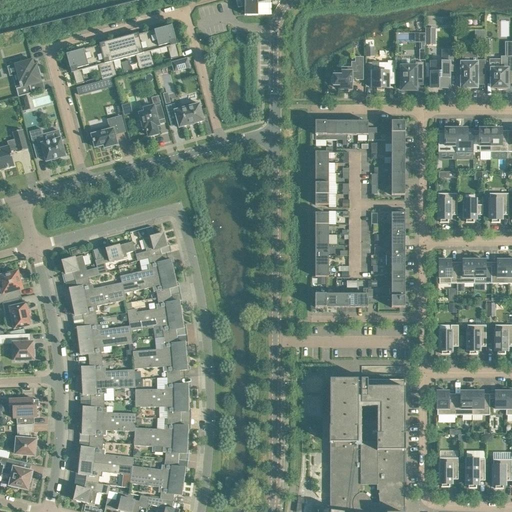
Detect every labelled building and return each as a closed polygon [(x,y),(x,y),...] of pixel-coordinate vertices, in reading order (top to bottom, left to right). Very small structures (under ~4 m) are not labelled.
[(271,0),(235,0),(238,9),(245,7),(245,15),(257,15),(272,15),(272,4),(271,4),(271,0)] [(172,26),(155,31),(139,35),(138,33),(119,39),(99,44),(100,46),(84,50),(66,55),(72,73),(73,73),(76,85),(85,83),(81,70),(89,68),(98,66),(100,74),(102,81),(110,79),(117,77),(115,70),(113,62),(124,59),(135,56),(138,64),(140,71),(147,69),(155,67),(153,60),(151,52),(160,49),(167,47),(170,59),(179,57),(176,45),(177,45),(172,26)] [(436,29),(425,28),(425,43),(425,45),(436,45),(436,29)] [(489,74),(489,83),(490,83),(490,82),(491,82),(491,88),(492,88),(498,88),(498,89),(497,89),(497,90),(506,90),(505,90),(505,88),(507,88),(508,88),(508,73),(511,73),(511,41),(507,42),(507,57),(501,57),(501,56),(501,69),(492,69),(492,68),(491,68),(491,75),(490,75),(490,74),(489,74)] [(374,47),(365,47),(366,57),(374,57),(374,47)] [(431,62),(431,88),(449,88),(449,71),(454,71),(454,72),(455,72),(455,50),(448,50),(448,62),(431,62)] [(174,73),(191,68),(188,58),(171,63),(174,73)] [(416,80),(423,80),(423,63),(416,63),(415,58),(401,58),(401,67),(401,90),(416,90),(416,80)] [(20,87),(16,88),(18,97),(27,95),(32,93),(30,86),(41,83),(39,75),(40,75),(38,68),(37,68),(37,65),(34,66),(32,60),(14,65),(20,87)] [(129,61),(121,63),(125,75),(132,73),(129,61)] [(372,72),(372,88),(377,88),(377,90),(384,90),(384,88),(389,88),(388,76),(395,76),(395,61),(388,61),(388,64),(379,64),(379,72),(372,72)] [(472,63),(461,63),(461,88),(477,88),(477,77),(485,77),(485,61),(472,61),(472,63)] [(333,77),(331,77),(331,85),(333,85),(333,86),(340,86),(340,90),(352,90),(352,79),(356,79),(356,80),(363,80),(363,65),(356,65),(356,72),(352,72),(342,72),(342,75),(333,75),(333,77)] [(89,85),(76,88),(79,96),(91,93),(89,85)] [(31,110),(27,95),(18,97),(22,112),(31,110)] [(174,105),(166,107),(172,127),(178,125),(179,128),(204,121),(199,104),(192,106),(191,103),(181,106),(182,108),(176,110),(174,105)] [(159,125),(158,121),(165,119),(161,104),(153,107),(153,106),(145,108),(145,109),(144,109),(145,112),(140,114),(144,129),(145,129),(147,135),(148,135),(149,136),(158,134),(156,126),(159,125)] [(118,134),(125,132),(121,116),(108,120),(109,126),(102,128),(103,132),(102,132),(92,135),(93,140),(93,142),(94,142),(95,148),(104,145),(105,148),(117,145),(114,134),(118,133),(118,134)] [(315,140),(326,140),(326,122),(315,122),(315,140)] [(336,140),(336,122),(326,122),(326,140),(336,140)] [(347,122),(342,122),(336,122),(336,140),(342,140),(347,140),(347,135),(347,122)] [(357,122),(351,122),(347,122),(347,135),(357,135),(357,122)] [(368,133),(368,128),(368,122),(357,122),(357,135),(368,135),(368,133)] [(405,133),(405,128),(405,122),(391,122),(391,133),(405,133)] [(46,162),(66,157),(61,138),(45,143),(41,129),(30,132),(37,159),(45,157),(46,162)] [(438,152),(456,152),(456,129),(445,129),(445,131),(438,131),(438,152)] [(456,129),(456,152),(473,152),(473,131),(467,131),(467,129),(456,129)] [(473,131),(473,152),(490,152),(490,129),(480,129),(480,131),(473,131)] [(508,152),(508,131),(501,131),(501,129),(490,129),(490,152),(508,152)] [(28,149),(22,130),(13,133),(15,140),(7,142),(9,146),(0,148),(0,170),(15,166),(11,152),(17,150),(18,152),(28,149)] [(405,137),(405,133),(391,133),(391,143),(399,143),(405,143),(405,137)] [(405,143),(399,143),(391,143),(391,153),(405,153),(405,143)] [(329,163),(329,152),(326,152),(315,152),(315,163),(329,163)] [(405,164),(405,153),(391,153),(391,164),(399,164),(405,164)] [(315,174),(329,174),(329,163),(315,163),(315,174)] [(405,164),(399,164),(391,164),(391,174),(405,174),(405,164)] [(315,184),(329,184),(329,174),(315,174),(315,184)] [(405,185),(405,174),(391,174),(391,185),(399,185),(405,185)] [(315,195),(329,195),(329,184),(315,184),(315,195)] [(405,185),(399,185),(391,185),(391,196),(405,196),(405,185)] [(457,211),(457,194),(438,194),(438,220),(440,220),(440,223),(448,223),(448,220),(450,220),(450,211),(457,211)] [(502,211),(508,211),(508,194),(490,194),(490,220),(492,220),(492,223),(499,223),(499,220),(502,220),(502,211)] [(315,205),(329,205),(329,195),(315,195),(315,205)] [(483,211),(483,205),(476,205),(476,199),(464,199),(464,220),(466,220),(466,223),(474,223),(474,220),(476,220),(476,211),(483,211)] [(405,224),(405,219),(405,213),(394,213),(391,213),(391,224),(399,224),(405,224)] [(329,225),(329,214),(315,214),(315,225),(329,225)] [(405,224),(399,224),(391,224),(391,235),(405,235),(405,224)] [(315,235),(329,235),(329,225),(315,225),(315,235)] [(140,261),(162,255),(160,249),(167,247),(164,234),(143,239),(146,252),(136,255),(137,261),(140,261)] [(315,246),(329,246),(329,235),(315,235),(315,246)] [(405,245),(405,235),(391,235),(391,245),(399,245),(405,245)] [(98,268),(99,275),(108,273),(105,264),(128,258),(127,254),(135,251),(132,242),(100,251),(103,259),(95,261),(97,268),(98,268)] [(405,245),(399,245),(391,245),(391,255),(405,255),(405,245)] [(315,256),(329,256),(329,246),(315,246),(315,256)] [(122,285),(174,274),(174,273),(175,272),(173,265),(172,265),(171,263),(170,260),(168,261),(163,262),(162,255),(140,261),(142,271),(120,276),(122,283),(122,285)] [(405,255),(391,255),(386,255),(386,266),(391,266),(399,266),(405,266),(405,255)] [(87,271),(82,256),(62,261),(65,275),(73,272),(76,281),(89,278),(99,275),(98,268),(97,268),(87,271)] [(315,266),(329,266),(329,256),(315,256),(315,266)] [(439,260),(439,284),(457,284),(457,263),(451,263),(451,260),(439,260)] [(457,284),(474,284),(474,260),(463,260),(463,263),(457,263),(457,284)] [(491,284),(491,263),(485,263),(485,260),(474,260),(474,284),(491,284)] [(491,284),(509,284),(509,260),(498,260),(498,263),(491,263),(491,284)] [(129,264),(119,266),(120,273),(131,271),(129,264)] [(315,277),(329,277),(329,266),(315,266),(315,277)] [(405,266),(399,266),(391,266),(391,276),(405,276),(405,266)] [(18,272),(11,274),(11,273),(10,273),(9,272),(8,272),(7,272),(6,272),(5,272),(5,273),(4,274),(4,275),(4,276),(0,276),(0,283),(3,294),(0,294),(0,303),(3,303),(21,298),(19,290),(22,289),(20,281),(21,281),(21,280),(22,279),(22,278),(22,277),(22,276),(21,275),(20,274),(19,274),(18,274),(18,272)] [(157,298),(171,295),(169,289),(174,288),(174,287),(176,287),(176,284),(176,282),(177,282),(175,274),(174,274),(122,285),(124,292),(124,294),(152,287),(153,292),(156,292),(157,298)] [(405,287),(405,276),(391,276),(391,287),(405,287)] [(122,285),(122,283),(94,289),(93,284),(90,285),(89,278),(76,281),(77,287),(72,288),(72,289),(70,289),(70,292),(70,294),(69,294),(71,302),(72,302),(72,303),(124,292),(122,285)] [(391,287),(382,287),(382,297),(391,297),(405,297),(405,287),(391,287)] [(343,294),(336,294),(336,308),(347,308),(347,294),(347,288),(343,288),(343,294)] [(126,300),(124,294),(124,292),(72,303),(72,304),(71,304),(73,312),(74,311),(74,313),(75,313),(75,316),(78,315),(78,316),(83,315),(84,321),(97,319),(96,312),(98,311),(97,306),(126,300)] [(326,308),(326,294),(315,294),(315,302),(315,308),(326,308)] [(336,308),(336,294),(326,294),(326,308),(336,308)] [(357,308),(357,294),(347,294),(347,308),(357,308)] [(368,297),(368,294),(363,294),(357,294),(357,308),(368,308),(368,302),(368,297)] [(181,306),(180,306),(180,304),(179,304),(179,301),(177,302),(177,301),(172,302),(171,295),(157,298),(158,304),(156,305),(156,309),(137,312),(136,309),(132,310),(128,311),(127,311),(129,323),(181,315),(181,314),(182,314),(181,306)] [(405,308),(405,297),(391,297),(391,308),(405,308)] [(11,312),(16,329),(31,325),(29,317),(30,317),(29,316),(28,313),(29,313),(28,312),(26,304),(23,305),(21,298),(3,303),(5,313),(11,312)] [(457,303),(449,303),(448,313),(457,313),(457,303)] [(155,339),(177,336),(176,330),(181,329),(183,328),(183,326),(183,324),(184,323),(183,315),(182,316),(181,315),(129,323),(130,326),(131,331),(153,328),(155,339)] [(108,324),(101,325),(98,325),(97,319),(84,321),(85,327),(80,328),(77,328),(78,331),(77,331),(78,333),(77,333),(78,341),(79,341),(79,342),(131,335),(131,331),(130,326),(109,329),(108,324)] [(452,343),(458,343),(458,337),(458,336),(458,325),(449,325),(449,332),(439,332),(440,351),(442,351),(442,354),(449,354),(449,351),(451,351),(452,343)] [(479,343),(486,343),(486,325),(467,325),(467,351),(470,351),(470,354),(477,354),(477,351),(479,351),(479,343)] [(507,343),(511,342),(511,325),(495,325),(495,351),(497,351),(497,354),(505,354),(505,351),(507,351),(507,343)] [(31,334),(10,335),(10,344),(13,344),(14,361),(34,360),(34,357),(35,357),(35,350),(33,350),(33,342),(31,342),(31,335),(31,334)] [(89,361),(102,360),(102,353),(104,352),(103,348),(129,344),(132,344),(131,335),(79,342),(79,343),(78,343),(79,351),(80,351),(80,353),(81,353),(81,355),(83,355),(88,355),(89,361)] [(133,361),(186,356),(186,355),(187,355),(187,347),(186,347),(185,345),(185,343),(182,343),(177,343),(177,336),(155,339),(156,350),(133,352),(133,361)] [(167,378),(180,378),(180,371),(185,370),(187,370),(187,368),(187,367),(187,365),(188,365),(187,357),(186,357),(186,356),(133,361),(134,369),(163,367),(164,372),(166,372),(167,378)] [(82,382),(135,379),(135,370),(106,371),(105,367),(103,367),(102,360),(89,361),(89,367),(84,368),(82,368),(82,370),(82,373),(81,373),(81,381),(82,381),(82,382)] [(135,399),(188,398),(188,397),(189,397),(189,389),(188,389),(188,387),(188,385),(185,385),(185,384),(180,384),(180,378),(167,378),(157,379),(157,390),(135,390),(135,394),(135,399)] [(91,401),(104,401),(114,401),(113,389),(136,388),(135,379),(82,382),(81,382),(82,391),(83,390),(83,393),(83,395),(86,395),(91,395),(91,401)] [(358,383),(358,380),(330,380),(330,511),(402,511),(403,510),(405,510),(405,380),(361,380),(361,383),(358,383)] [(455,415),(455,394),(449,394),(449,392),(437,392),(437,415),(455,415)] [(455,415),(472,415),(472,392),(461,392),(461,394),(455,394),(455,415)] [(489,399),(489,394),(483,394),(483,392),(472,392),(472,415),(490,415),(490,399),(489,399)] [(495,409),(506,409),(507,409),(507,392),(496,392),(496,394),(489,394),(489,399),(490,399),(495,399),(495,409)] [(188,407),(189,407),(189,399),(188,399),(188,398),(135,399),(135,401),(135,408),(159,407),(159,418),(167,419),(181,419),(181,413),(181,412),(186,412),(188,412),(188,409),(188,407)] [(17,425),(33,425),(34,424),(34,418),(37,418),(37,408),(39,408),(39,400),(33,400),(33,399),(9,400),(9,408),(13,408),(13,419),(17,419),(17,425)] [(83,421),(136,423),(136,414),(107,413),(107,408),(104,408),(104,401),(91,401),(91,408),(86,407),(86,408),(83,408),(83,410),(83,412),(82,412),(82,420),(83,420),(83,421)] [(180,426),(181,419),(167,419),(167,425),(164,425),(164,430),(135,428),(135,432),(134,437),(187,440),(187,439),(188,439),(189,431),(188,431),(188,429),(188,427),(185,426),(180,426)] [(135,428),(136,423),(83,421),(83,422),(82,422),(81,430),(82,430),(82,432),(83,432),(83,435),(85,435),(90,435),(90,442),(103,443),(103,436),(106,436),(106,431),(135,432),(135,428)] [(17,425),(17,433),(18,433),(18,438),(17,438),(16,446),(14,446),(14,452),(15,452),(15,454),(35,456),(36,440),(31,440),(31,433),(33,433),(33,425),(17,425)] [(187,441),(187,440),(134,437),(134,446),(155,447),(154,452),(163,453),(163,452),(165,453),(165,459),(178,460),(179,454),(184,454),(186,454),(186,451),(187,451),(187,449),(188,449),(188,441),(187,441)] [(102,450),(103,443),(90,442),(89,448),(84,448),(82,448),(81,450),(81,452),(80,452),(79,460),(80,460),(80,461),(133,467),(133,466),(134,458),(105,455),(105,450),(102,450)] [(0,463),(1,464),(1,465),(4,466),(2,474),(12,476),(10,486),(12,486),(11,489),(18,490),(18,488),(22,489),(28,490),(29,488),(31,488),(32,482),(30,481),(31,478),(31,477),(32,475),(32,472),(30,471),(19,469),(21,462),(0,457),(0,463)] [(451,475),(458,475),(458,458),(439,458),(439,484),(442,484),(442,487),(449,487),(449,484),(451,484),(451,475)] [(178,467),(178,460),(165,459),(164,465),(162,465),(161,470),(133,466),(133,467),(131,475),(184,482),(184,481),(185,481),(186,473),(185,473),(185,471),(185,468),(183,468),(178,467)] [(485,476),(485,471),(485,459),(466,459),(466,485),(468,485),(468,488),(476,488),(476,485),(478,485),(478,476),(485,476)] [(505,477),(511,477),(511,460),(493,460),(493,486),(495,486),(495,489),(503,489),(503,486),(505,486),(505,477)] [(131,475),(133,467),(80,461),(80,462),(79,462),(78,470),(79,470),(79,472),(79,475),(81,475),(86,476),(85,482),(99,484),(99,477),(102,477),(103,472),(131,476),(131,475)] [(130,484),(131,476),(123,475),(122,487),(130,488),(130,484)] [(183,483),(184,482),(131,475),(131,476),(130,484),(159,488),(158,492),(161,493),(160,499),(173,502),(174,502),(174,501),(173,501),(174,495),(179,495),(182,495),(182,493),(182,491),(184,491),(184,483),(183,483)] [(99,484),(85,482),(84,489),(77,487),(74,500),(94,505),(97,493),(108,495),(110,486),(99,484)] [(147,509),(148,504),(150,497),(141,496),(139,502),(117,496),(116,500),(108,499),(105,508),(123,511),(138,511),(139,507),(147,509)] [(173,502),(160,499),(150,497),(148,504),(158,507),(157,511),(179,511),(172,509),(173,502)] [(298,498),(296,511),(303,511),(305,499),(298,498)]
